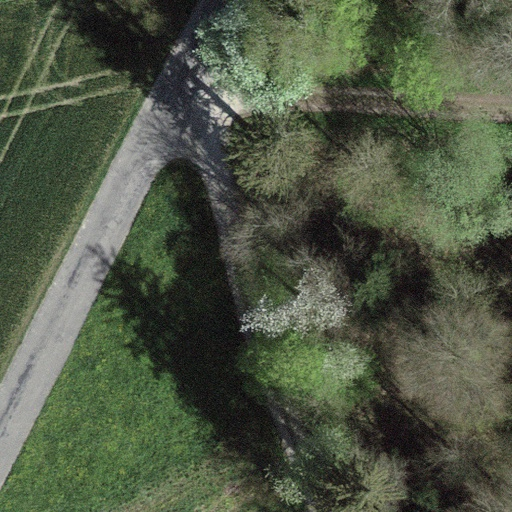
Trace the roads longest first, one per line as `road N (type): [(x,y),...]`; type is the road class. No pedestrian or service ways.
road 1 (residential): [(0,440),(220,0)]
road 2 (track): [(308,511),(172,84)]
road 3 (track): [(511,82),(172,84)]
